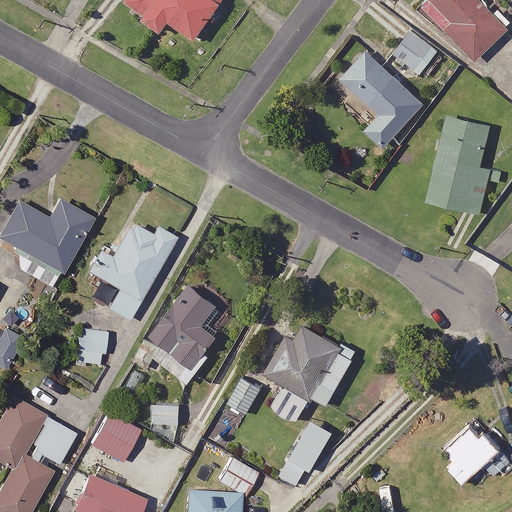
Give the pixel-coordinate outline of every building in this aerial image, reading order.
[(123,0),(142,13),(140,16),(161,31),(168,21),(195,40),(222,0),(123,0)] [(481,0),(432,0),(451,19),(443,27),(475,60),(509,27),(481,0)] [(439,48),(411,28),(393,52),(421,72),(439,48)] [(424,101),(366,48),(339,77),(378,112),(364,128),(383,145),(424,101)] [(491,122),(446,111),(425,199),(481,212),(491,167),(481,164),(491,122)] [(94,214),(59,194),(48,214),(17,196),(0,225),(0,235),(62,270),(94,214)] [(151,230),(134,220),(131,226),(127,223),(111,252),(98,245),(86,267),(117,285),(140,298),(177,233),(156,221),(151,230)] [(217,303),(189,281),(149,333),(192,366),(217,334),(202,322),(217,303)] [(140,298),(117,285),(106,305),(129,318),(140,298)] [(344,344),(303,320),(294,336),(287,332),(264,371),(312,399),(344,344)] [(23,334),(5,324),(0,331),(0,363),(4,366),(23,334)] [(105,351),(108,329),(79,325),(75,358),(100,361),(101,351),(105,351)] [(160,346),(146,337),(132,359),(146,367),(160,346)] [(262,386),(242,374),(228,400),(248,411),(262,386)] [(46,411),(12,392),(0,413),(0,459),(10,465),(14,467),(24,450),(46,411)] [(180,403),(151,402),(150,421),(179,422),(180,403)] [(108,408),(90,441),(122,459),(140,426),(108,408)] [(48,414),(33,442),(37,444),(34,449),(60,462),(78,430),(48,414)] [(334,429),(312,416),(289,457),(311,469),(334,429)] [(478,432),(470,423),(443,447),(456,461),(450,467),(463,481),(501,446),(484,427),(478,432)] [(14,467),(10,465),(0,482),(0,510),(3,511),(27,511),(53,466),(24,450),(14,467)] [(218,479),(233,487),(243,488),(243,492),(246,494),(260,469),(232,454),(218,479)] [(138,511),(146,495),(89,470),(73,506),(87,511),(138,511)] [(233,487),(186,485),(184,511),(241,511),(243,492),(243,488),(233,487)]
